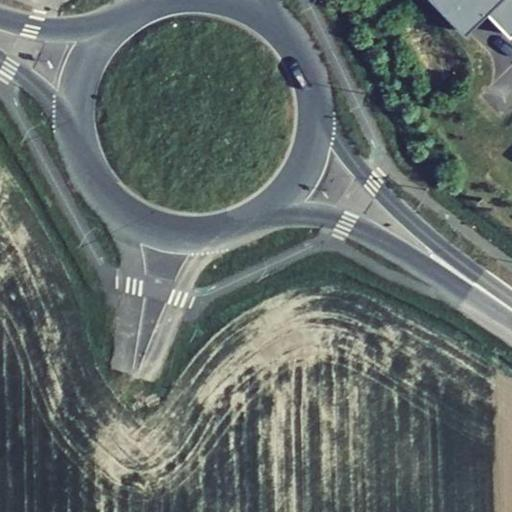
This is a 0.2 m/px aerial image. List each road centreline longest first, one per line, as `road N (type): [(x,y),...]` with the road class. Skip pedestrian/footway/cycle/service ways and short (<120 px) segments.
road 1 (primary): [(511,309),(369,183),(315,95)]
road 2 (primary): [(260,215),(310,214),(353,226),(511,314)]
road 3 (primary): [(77,143),(108,198),(148,225),(218,232),(260,215)]
road 4 (primary): [(120,18),(82,68),(77,143)]
road 5 (primary): [(260,215),(308,158),(315,95)]
road 6 (primary): [(120,18),(53,28),(0,16)]
